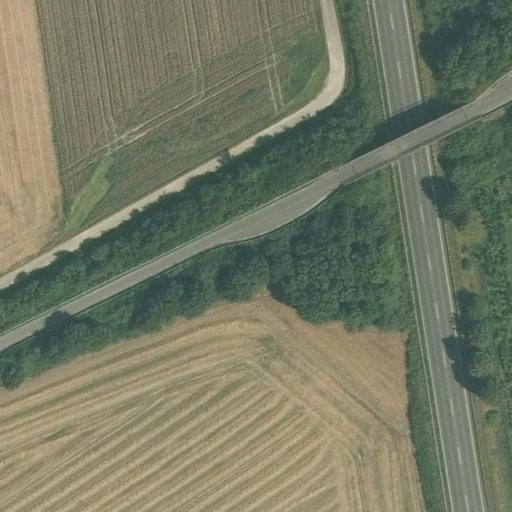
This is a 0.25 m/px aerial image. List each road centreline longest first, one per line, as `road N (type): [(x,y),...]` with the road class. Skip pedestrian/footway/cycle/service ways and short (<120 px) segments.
road 1 (primary): [(471,511),(387,0)]
road 2 (track): [(0,343),(465,116)]
road 3 (track): [(328,0),(338,67),(327,101),(0,287)]
